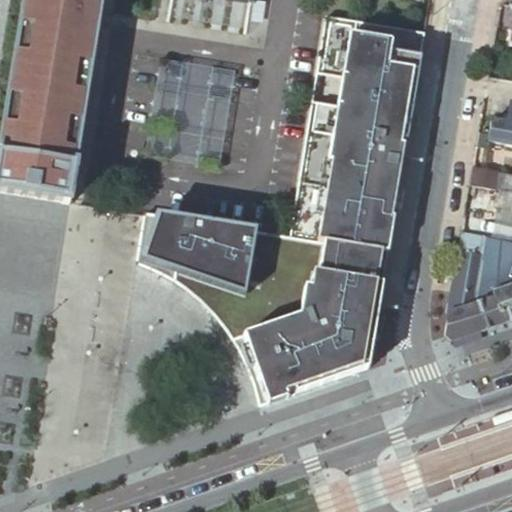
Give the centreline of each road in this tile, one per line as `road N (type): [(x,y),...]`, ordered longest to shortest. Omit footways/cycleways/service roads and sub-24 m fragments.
road 1 (residential): [(466,0),(411,327),(439,420)]
road 2 (secondary): [(356,451),(175,511)]
